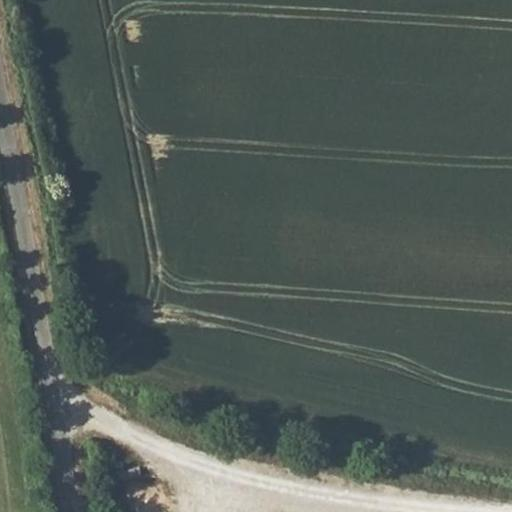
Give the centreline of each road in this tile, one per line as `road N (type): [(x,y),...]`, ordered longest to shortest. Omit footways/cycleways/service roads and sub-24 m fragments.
road 1 (unclassified): [(66,511),(0,102)]
road 2 (track): [(49,386),(108,415),(115,511)]
